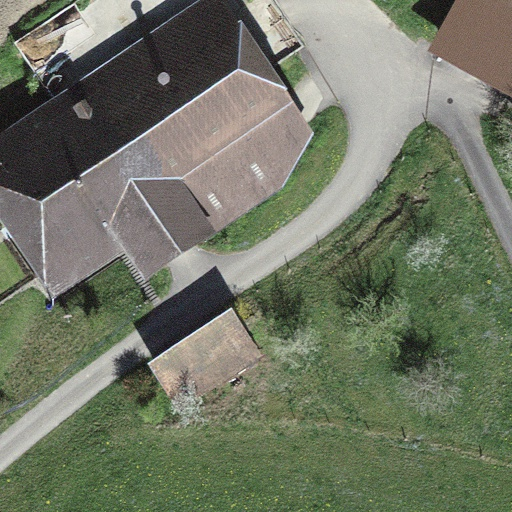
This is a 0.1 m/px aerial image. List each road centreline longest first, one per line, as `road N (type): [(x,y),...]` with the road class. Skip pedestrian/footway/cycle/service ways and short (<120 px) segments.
road 1 (unclassified): [(332,0),(357,27),(381,85),(370,155),(356,180),(309,227),(0,454)]
road 2 (track): [(511,233),(467,137),(447,113),(381,85)]
